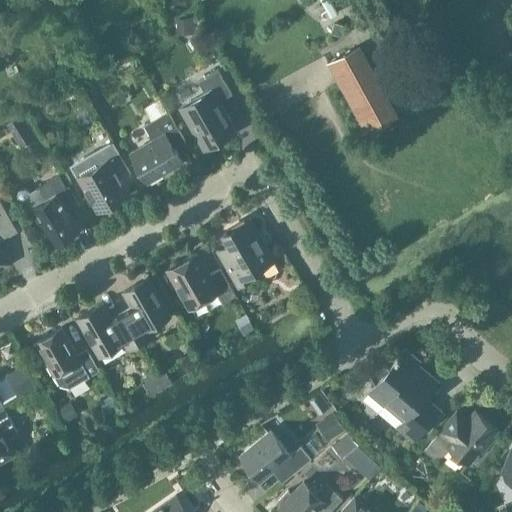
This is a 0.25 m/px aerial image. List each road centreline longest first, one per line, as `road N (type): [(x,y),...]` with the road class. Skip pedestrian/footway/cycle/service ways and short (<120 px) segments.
road 1 (residential): [(0,309),(228,177),(254,174),(362,343)]
road 2 (residential): [(195,438),(362,343)]
road 3 (residential): [(511,374),(437,310),(362,343)]
road 4 (residential): [(73,511),(195,438)]
